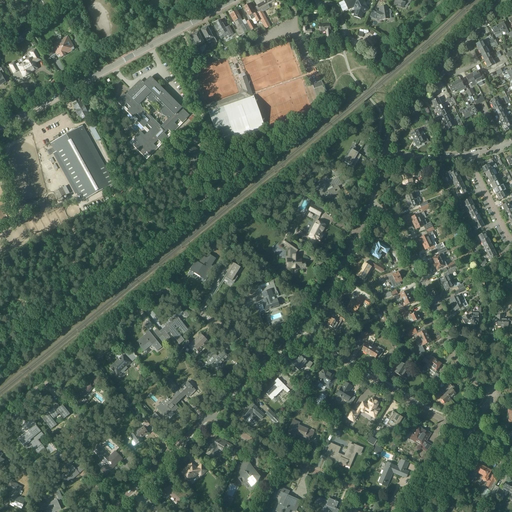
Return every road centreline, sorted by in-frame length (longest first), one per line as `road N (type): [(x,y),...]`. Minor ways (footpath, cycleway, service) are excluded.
road 1 (track): [(0,364),(303,119)]
road 2 (residential): [(0,418),(159,291),(264,361)]
road 3 (residential): [(0,128),(232,0)]
road 4 (residential): [(493,392),(467,375),(396,226),(371,203)]
road 5 (residential): [(411,511),(273,454),(211,414)]
road 6 (residential): [(468,436),(296,328)]
road 7 (unknown): [(0,344),(54,287),(86,279),(155,227)]
road 8 (track): [(159,235),(128,190),(82,82)]
road 9 (residential): [(296,328),(371,203)]
road 10 (residential): [(110,511),(211,414)]
